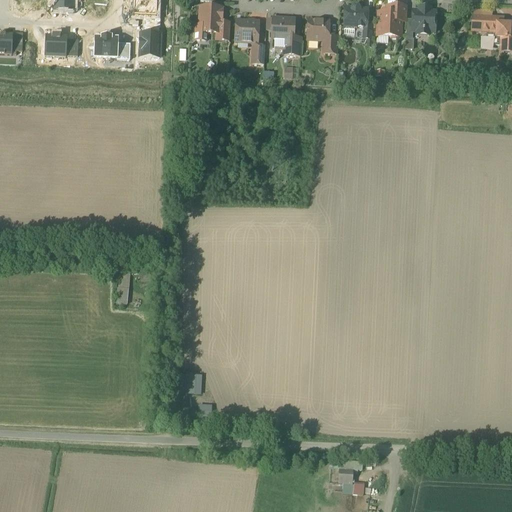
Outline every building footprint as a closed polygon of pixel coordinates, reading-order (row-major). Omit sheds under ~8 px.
[(406,9),(387,8),(387,15),(400,16),(399,24),(405,24),(406,21),(406,9)] [(358,11),(356,9),(353,9),(351,10),(346,10),(344,12),(343,28),(344,28),(353,29),(353,31),(361,31),(365,31),(365,25),(366,13),(364,11),(358,11)] [(221,11),(200,10),(199,27),(199,28),(200,28),(202,31),(202,35),(206,35),(216,36),(219,36),(220,25),(220,21),(221,21),(222,14),(221,14),(221,11)] [(429,10),(418,10),(418,14),(412,14),(412,22),(411,32),(412,33),(433,34),(434,15),(428,14),(429,10)] [(387,15),(378,15),(377,38),(388,38),(390,40),(395,40),(396,39),(398,39),(398,31),(399,31),(399,24),(400,16),(387,15)] [(472,19),(472,20),(471,33),(486,33),(495,34),(495,40),(501,40),(500,47),(500,54),(511,54),(511,30),(510,30),(509,28),(509,27),(502,27),(502,21),(491,20),(472,19)] [(293,22),(272,21),(271,43),(284,43),(292,44),(292,40),(293,22)] [(257,25),(236,23),(234,44),(256,45),(257,25)] [(328,24),(308,23),(307,26),(305,28),(305,32),(307,34),(307,42),(323,43),(327,43),(327,38),(328,24)] [(229,25),(220,25),(219,36),(216,36),(215,43),(228,43),(229,25)] [(372,25),(365,25),(365,31),(361,31),(361,41),(371,41),(372,25)] [(199,27),(195,27),(194,43),(205,43),(206,35),(202,35),(202,31),(200,28),(199,28),(199,27)] [(353,29),(344,28),(343,36),(353,37),(353,31),(353,29)] [(495,34),(486,33),(486,41),(491,42),(490,47),(500,47),(501,40),(495,40),(495,34)] [(337,39),(327,38),(327,43),(323,43),(323,56),(336,57),(337,39)] [(292,44),(284,43),(283,58),(300,59),(301,41),(292,40),(292,44)] [(264,49),(252,48),(251,66),(263,67),(264,49)] [(120,276),(118,308),(129,308),(131,277),(120,276)] [(202,386),(181,385),(180,399),(201,400),(202,386)] [(213,418),(198,417),(198,431),(213,431),(213,418)] [(352,469),(339,468),(338,484),(351,485),(352,469)]
